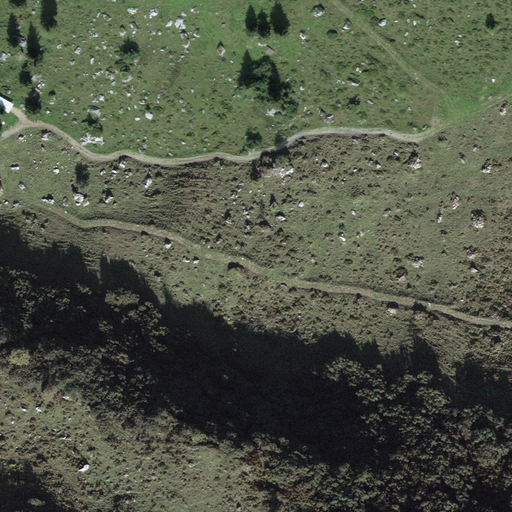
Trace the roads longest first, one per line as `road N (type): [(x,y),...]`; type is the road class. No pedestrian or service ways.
road 1 (track): [(0,140),(29,119),(103,158),(127,152),(166,164),(249,157),(312,132),(415,137),(511,95)]
road 2 (track): [(0,175),(17,194),(84,224),(139,228),(292,282),(511,325)]
